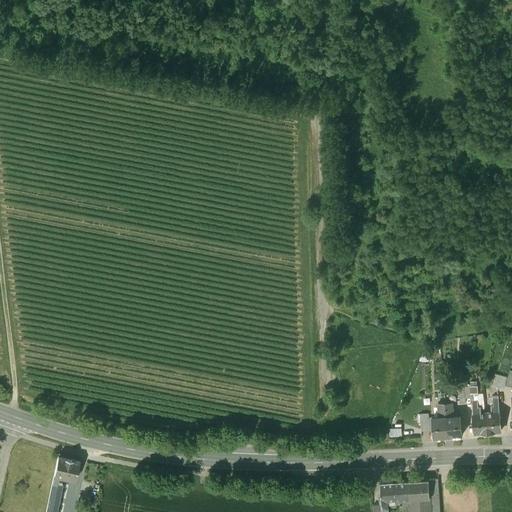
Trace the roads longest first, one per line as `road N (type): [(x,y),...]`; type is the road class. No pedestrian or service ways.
road 1 (track): [(0,44),(142,62),(308,108),(316,121),(327,415)]
road 2 (secondary): [(511,456),(241,462),(120,447),(13,416)]
road 3 (track): [(13,416),(0,263)]
